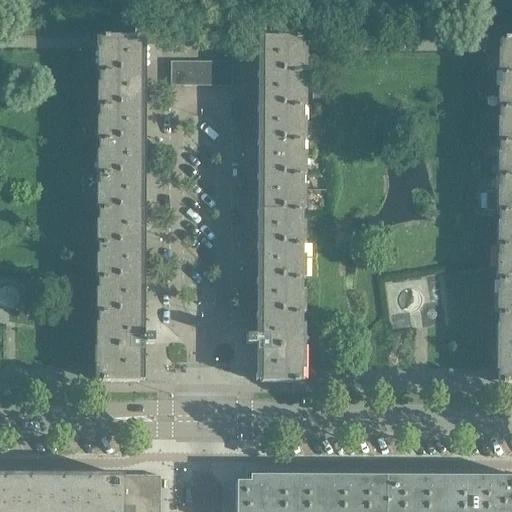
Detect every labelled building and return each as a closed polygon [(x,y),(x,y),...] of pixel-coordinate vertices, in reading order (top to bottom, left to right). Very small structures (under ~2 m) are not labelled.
[(138,333),(140,52),(140,46),(140,38),(99,37),(99,46),(97,366),(97,382),(138,383),(138,354),(140,354),(140,348),(138,348),(138,347),(144,347),(144,345),(153,345),(153,335),(144,335),(144,333),(138,333)] [(302,383),(302,210),(303,45),(303,38),(263,38),(262,38),(262,45),(261,334),(256,334),(256,336),(246,336),(246,345),(255,345),(255,347),(261,347),(261,349),(260,349),(260,355),(261,355),(261,383),(302,383)] [(511,39),(499,39),(499,47),(498,384),(511,384),(511,39)] [(183,87),(183,63),(171,63),(171,86),(183,87)] [(195,87),(195,63),(183,63),(183,87),(195,87)] [(207,87),(207,63),(195,63),(195,87),(207,87)] [(219,87),(219,63),(207,63),(207,87),(219,87)] [(232,87),(232,63),(219,63),(219,87),(232,87)] [(160,511),(160,477),(103,476),(103,482),(102,511),(160,511)] [(511,511),(511,478),(503,478),(503,484),(502,511),(511,511)] [(102,511),(103,482),(0,481),(0,511),(102,511)] [(502,511),(503,484),(236,483),(235,511),(502,511)]
